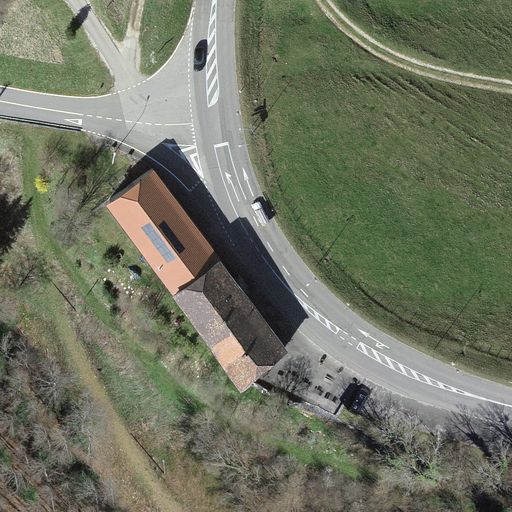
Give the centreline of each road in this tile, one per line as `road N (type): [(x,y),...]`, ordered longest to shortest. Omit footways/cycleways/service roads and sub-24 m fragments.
road 1 (primary): [(216,118),(237,198),(306,302),(406,370),(511,406)]
road 2 (secondary): [(216,118),(140,119),(0,100)]
road 3 (track): [(322,0),(358,35),(404,62),(511,87)]
